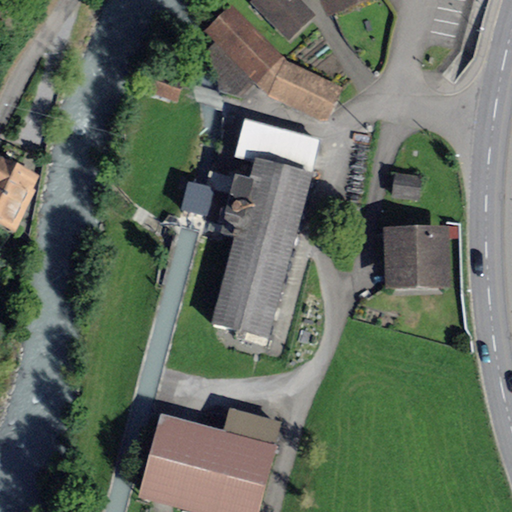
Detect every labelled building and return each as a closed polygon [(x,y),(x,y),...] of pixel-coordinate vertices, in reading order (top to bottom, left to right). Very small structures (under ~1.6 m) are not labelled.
[(259,0),(257,3),(289,36),(308,17),(291,0),(259,0)] [(327,0),(331,8),(350,0),(327,0)] [(256,78),(257,77),(276,59),(219,2),(200,21),(256,78)] [(284,67),(276,59),(257,77),(272,92),(327,118),(339,93),(284,67)] [(152,72),(146,89),(174,99),(180,82),(152,72)] [(213,174),(208,190),(189,185),(182,214),(205,221),(203,230),(238,239),(213,327),(267,341),(319,143),(260,127),(250,163),(257,165),(251,184),(213,174)] [(6,142),(0,155),(0,219),(11,224),(26,192),(11,185),(17,173),(8,169),(18,148),(6,142)] [(396,177),(394,197),(417,199),(420,180),(396,177)] [(392,238),(393,282),(442,280),(440,237),(392,238)] [(231,414),(224,437),(163,421),(142,499),(188,511),(256,511),(279,427),(231,414)]
